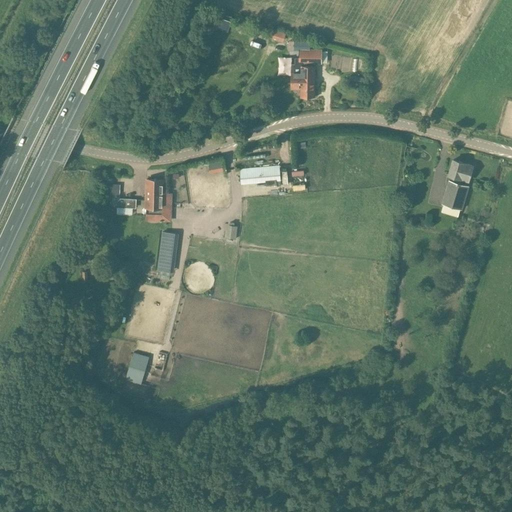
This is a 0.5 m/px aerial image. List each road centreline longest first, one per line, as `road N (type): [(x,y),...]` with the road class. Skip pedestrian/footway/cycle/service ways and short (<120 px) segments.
road 1 (tertiary): [(87,151),(159,159),(295,122),(354,117),(511,152)]
road 2 (motorway): [(0,255),(126,0)]
road 3 (motorway): [(98,0),(0,197)]
